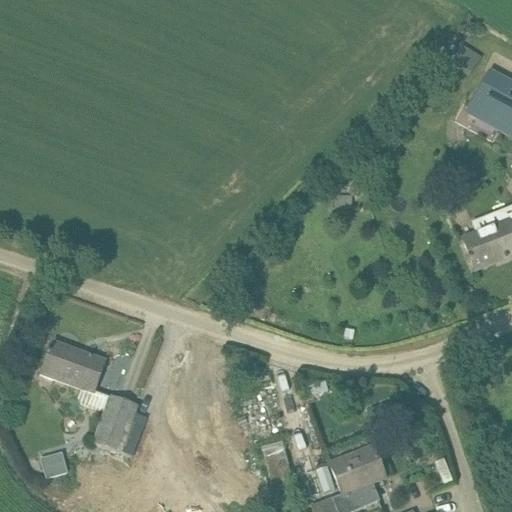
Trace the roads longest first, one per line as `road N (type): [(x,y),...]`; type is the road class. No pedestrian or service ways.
road 1 (unclassified): [(438,355),(358,360),(255,338),(0,245)]
road 2 (unclassified): [(488,511),(438,355)]
